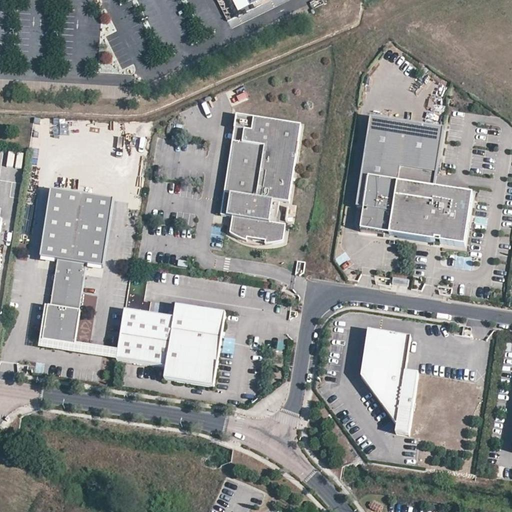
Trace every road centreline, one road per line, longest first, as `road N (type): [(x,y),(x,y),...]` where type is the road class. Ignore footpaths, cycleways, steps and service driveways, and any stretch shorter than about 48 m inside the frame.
road 1 (unclassified): [(284,454),(316,290),(511,320)]
road 2 (tertiary): [(284,454),(227,427),(0,391)]
